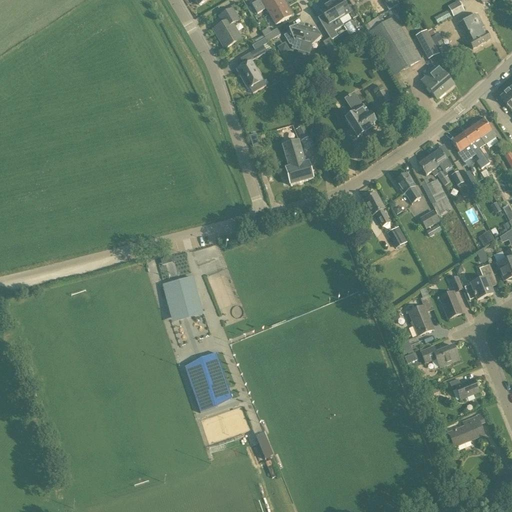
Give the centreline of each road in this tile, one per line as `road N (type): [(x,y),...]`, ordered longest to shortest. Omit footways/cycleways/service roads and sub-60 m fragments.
road 1 (unclassified): [(262,214),(344,191),(426,135),(511,60)]
road 2 (unclassified): [(0,280),(262,214)]
road 3 (residential): [(262,214),(213,71),(173,0)]
road 4 (unknown): [(186,233),(253,408)]
